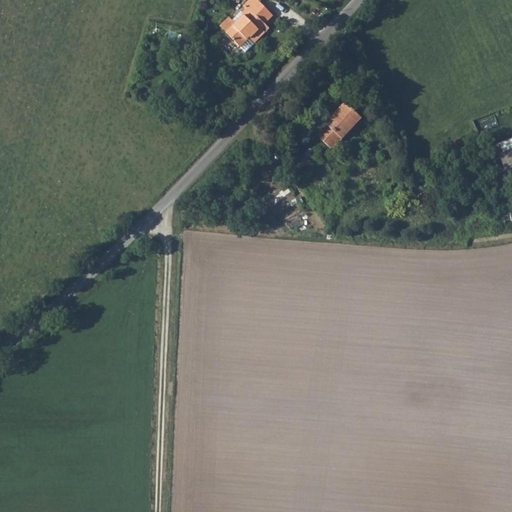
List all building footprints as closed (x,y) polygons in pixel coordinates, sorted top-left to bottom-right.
[(244,17),(240,20),(242,23),(249,16),(247,14),(255,6),(248,0),(246,0),(237,10),(244,17)] [(255,6),(247,14),(249,16),(242,23),(240,20),(233,28),(226,22),(217,30),(224,37),(223,37),(237,51),(246,41),(248,42),(255,35),(257,37),(263,31),(261,29),(270,21),(255,6)] [(239,53),(257,37),(255,35),(248,42),(246,41),(237,51),(239,53)] [(349,108),(320,138),(336,153),(364,122),(349,108)] [(511,136),(495,143),(507,173),(511,171),(511,136)] [(295,163),(301,169),(315,153),(309,148),(295,163)]
